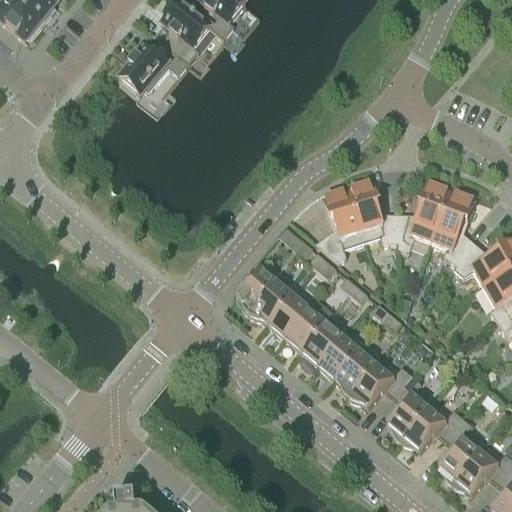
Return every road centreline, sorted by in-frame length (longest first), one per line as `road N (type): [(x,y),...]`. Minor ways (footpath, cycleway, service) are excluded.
road 1 (tertiary): [(183,326),(300,177),(397,101)]
road 2 (residential): [(409,511),(183,326)]
road 3 (tertiary): [(183,326),(0,166)]
road 4 (tertiary): [(205,511),(99,423)]
road 5 (residential): [(397,101),(511,178)]
road 6 (residential): [(46,101),(130,0)]
road 7 (tertiary): [(99,423),(183,326)]
road 8 (residential): [(99,423),(0,344)]
